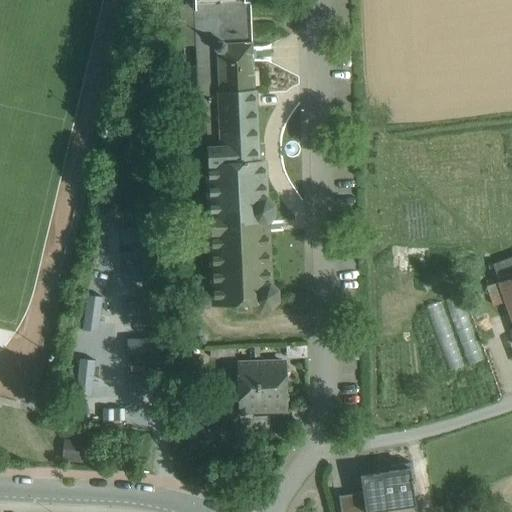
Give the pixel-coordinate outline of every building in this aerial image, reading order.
[(243,0),(193,0),(198,110),(204,110),(206,145),(221,144),(219,90),(217,40),(221,40),(225,43),(251,42),(249,1),(244,2),(243,0)] [(251,42),(225,43),(221,40),(217,40),(219,90),(253,88),(251,42)] [(253,88),(219,90),(221,144),(255,143),(253,88)] [(221,144),(206,145),(212,302),(251,300),(259,307),(269,306),(276,299),(275,289),(268,282),(265,221),(272,214),(271,204),(264,197),(263,161),(256,161),(255,143),(221,144)] [(511,258),(492,265),(498,282),(497,282),(504,302),(511,323),(511,258)] [(504,302),(497,282),(486,286),(493,306),(504,302)] [(484,358),(461,295),(444,300),(467,365),(484,358)] [(464,365),(441,301),(425,307),(448,371),(464,365)] [(283,361),(239,363),(239,368),(235,373),(235,379),(239,382),(239,386),(283,385),(283,381),(287,377),(287,371),(283,367),(283,361)] [(283,385),(239,386),(239,391),(235,395),(236,401),(240,404),(240,410),(284,409),(284,404),(288,400),(287,394),(283,390),(283,385)] [(86,441),(64,439),(62,460),(84,463),(86,441)] [(409,469),(359,476),(362,493),(364,511),(414,505),(409,469)] [(364,511),(362,493),(339,496),(341,511),(364,511)]
